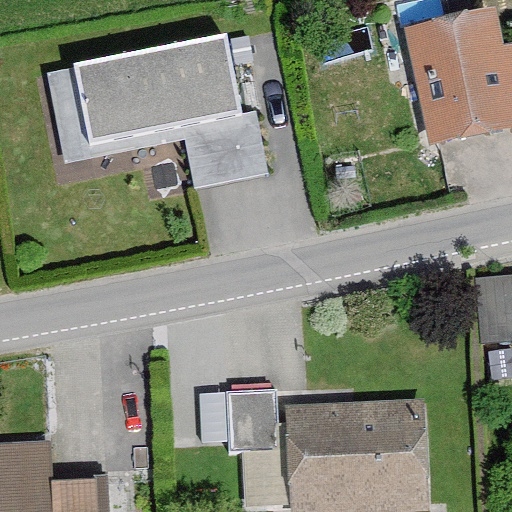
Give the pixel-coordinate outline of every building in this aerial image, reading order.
[(511,46),(491,51),(484,17),(397,34),(421,151),(511,132),(511,46)] [(228,117),(214,45),(44,78),(62,169),(180,146),(189,191),(259,178),(247,113),(228,117)] [(511,344),(511,284),(472,286),(474,346),(511,344)] [(414,511),(413,405),(275,408),(276,431),(267,431),(266,398),(218,399),(220,462),(233,462),(234,511),(414,511)] [(43,489),(41,447),(0,449),(0,511),(95,511),(93,485),(43,489)]
